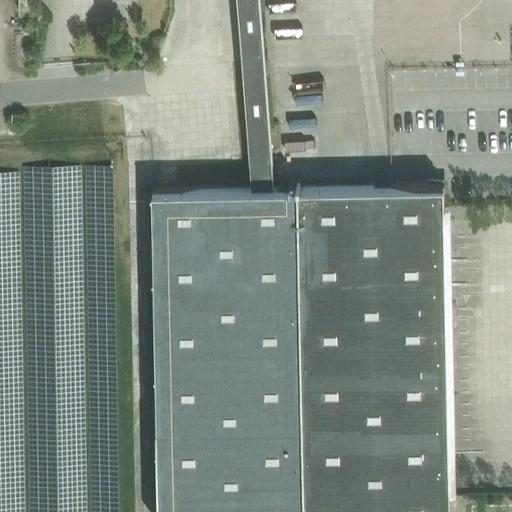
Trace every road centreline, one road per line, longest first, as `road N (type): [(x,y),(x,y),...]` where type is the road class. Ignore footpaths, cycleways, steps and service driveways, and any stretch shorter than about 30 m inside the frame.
road 1 (unknown): [(472,47),(474,100),(388,105),(382,145),(394,154),(493,152)]
road 2 (unknown): [(472,47),(362,30),(323,0)]
road 3 (unclassified): [(0,97),(137,86)]
